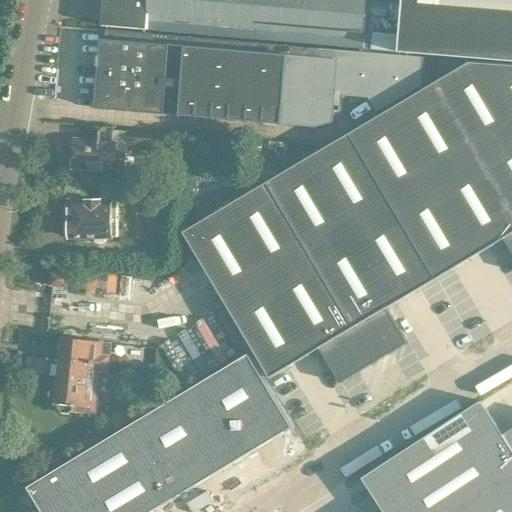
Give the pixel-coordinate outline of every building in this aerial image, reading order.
[(104,0),(102,26),(147,30),(147,29),(363,47),(367,0),(104,0)] [(511,0),(405,0),(401,53),(511,61),(511,0)] [(378,108),(422,86),(425,57),(108,31),(107,40),(103,40),(100,64),(96,108),(317,124),(335,120),(337,93),(370,95),(378,108)] [(511,65),(471,63),(350,134),(437,280),(454,269),(487,249),(505,239),(511,251),(511,65)] [(113,129),(100,128),(89,127),(88,140),(75,139),(72,169),(114,173),(115,151),(127,152),(127,145),(167,149),(169,133),(129,129),(129,131),(113,130),(113,129)] [(350,134),(268,183),(375,363),(391,353),(408,343),(388,309),(397,303),(419,290),(437,280),(350,134)] [(268,183),(185,233),(186,234),(271,378),(320,349),(341,383),(358,373),(375,363),(268,183)] [(118,237),(117,201),(70,201),(70,220),(70,222),(66,225),(66,232),(70,235),(70,238),(94,237),(96,243),(105,243),(107,237),(118,237)] [(68,290),(70,275),(53,274),(51,288),(68,290)] [(98,356),(99,343),(64,338),(63,343),(59,344),(59,350),(62,353),(61,359),(110,366),(110,358),(98,356)] [(249,355),(190,390),(234,463),(292,428),(249,355)] [(96,381),(97,371),(109,372),(110,366),(61,359),(60,367),(58,368),(57,375),(59,377),(59,379),(97,384),(98,382),(96,381)] [(115,386),(97,384),(59,379),(58,391),(55,392),(55,398),(57,400),(57,403),(58,403),(58,409),(62,414),(69,414),(72,411),(75,411),(95,413),(96,397),(113,398),(115,386)] [(190,390),(131,425),(175,498),(234,463),(190,390)] [(482,401),(364,478),(364,479),(386,511),(385,511),(458,511),(511,477),(511,429),(504,435),(482,402),(482,401)] [(131,425),(28,487),(43,511),(151,511),(175,498),(131,425)] [(511,511),(511,477),(458,511),(511,511)]
